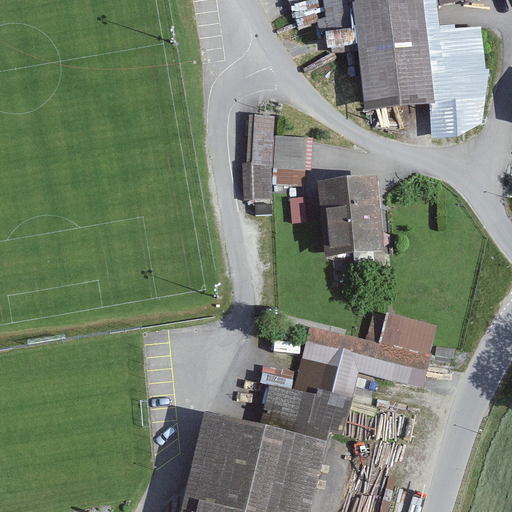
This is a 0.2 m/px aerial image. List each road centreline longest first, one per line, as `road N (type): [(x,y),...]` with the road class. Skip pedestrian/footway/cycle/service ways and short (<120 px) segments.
road 1 (unclassified): [(247,0),(280,60),(335,122),(371,146),(465,183),(511,234)]
road 2 (tertiary): [(437,511),(478,382),(511,331)]
